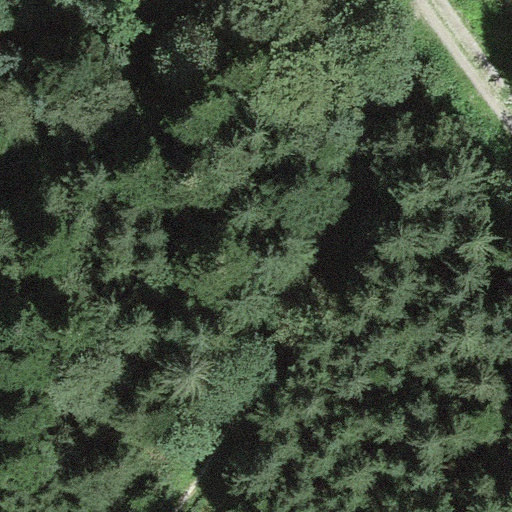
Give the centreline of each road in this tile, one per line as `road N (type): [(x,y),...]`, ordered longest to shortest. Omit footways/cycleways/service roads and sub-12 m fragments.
road 1 (track): [(174,511),(220,449),(326,229),(408,0)]
road 2 (track): [(426,0),(511,117)]
